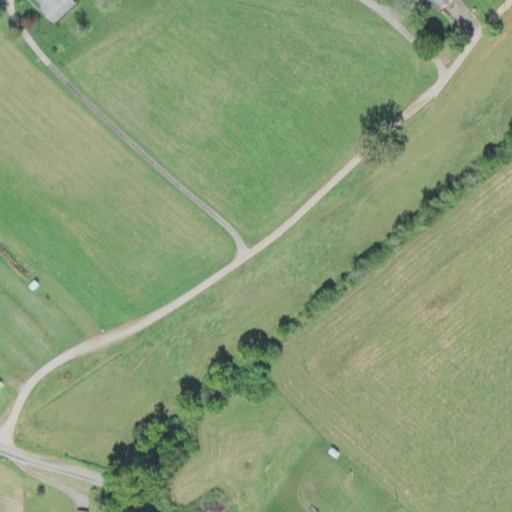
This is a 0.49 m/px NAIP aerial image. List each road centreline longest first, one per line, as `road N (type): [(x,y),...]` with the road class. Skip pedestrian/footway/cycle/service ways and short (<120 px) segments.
road 1 (residential): [(0,444),(28,391),(59,360),(224,273),(435,91),(511,7)]
road 2 (residential): [(0,444),(108,482),(149,511)]
